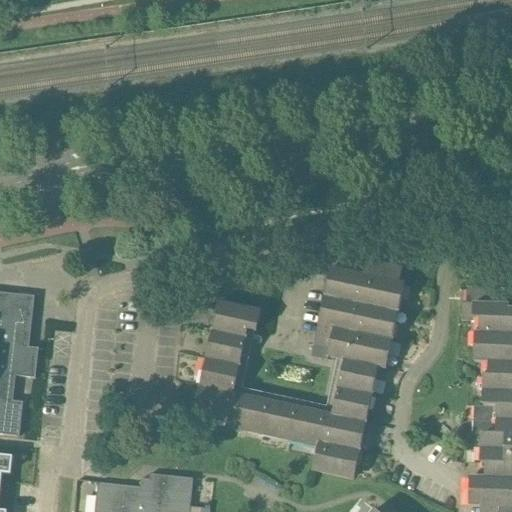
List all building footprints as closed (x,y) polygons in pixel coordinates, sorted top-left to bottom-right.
[(332,268),(315,345),(312,357),(328,361),(329,357),(339,359),(329,408),(243,389),(256,332),(258,332),(262,313),(219,304),(195,417),(234,426),(233,432),(318,453),(314,473),(355,482),(380,368),(387,370),(406,283),(400,282),(404,267),(367,259),(363,275),(332,268)] [(510,292),(468,290),(467,305),(464,305),(464,321),(481,321),(481,333),(478,333),(477,364),(491,365),(490,378),(486,378),(485,408),(474,408),(474,435),(484,435),(483,467),(487,467),(487,480),(473,479),(472,509),(484,509),(483,511),(511,511),(511,310),(509,310),(510,292)] [(0,434),(21,437),(24,403),(14,402),(17,377),(36,379),(40,349),(30,348),(36,298),(4,294),(0,293),(0,434)] [(0,511),(0,484),(1,473),(10,474),(12,460),(0,458),(0,511)] [(190,511),(194,480),(150,475),(150,481),(141,480),(140,488),(98,484),(95,511),(190,511)]
